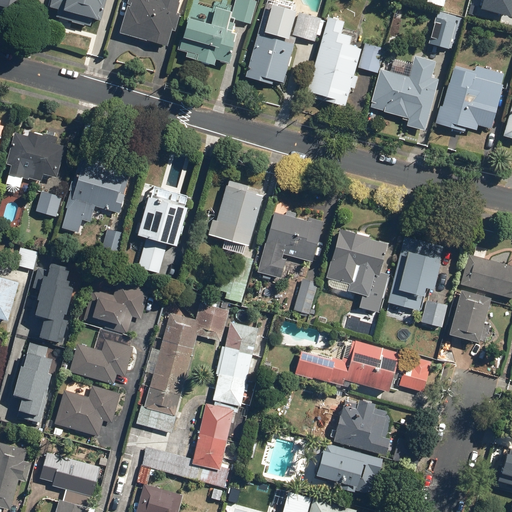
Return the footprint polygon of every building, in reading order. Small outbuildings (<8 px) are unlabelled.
[(41,0),(0,0),(0,9),(38,18),(41,0)] [(101,0),(63,0),(62,8),(96,18),(101,0)] [(181,0),(129,0),(122,29),(169,46),(181,0)] [(235,0),(236,5),(221,0),(197,0),(185,53),(229,64),(244,23),(252,24),(257,1),(251,0),(235,0)] [(511,0),(489,0),(488,8),(504,13),(507,6),(511,6),(511,0)] [(294,10),(273,3),(268,29),(288,36),(294,10)] [(315,19),(301,12),(295,33),(309,38),(315,19)] [(461,19),(437,12),(433,40),(454,46),(461,19)] [(342,21),(330,18),(307,90),(345,102),(360,51),(348,45),(350,37),(339,31),(342,21)] [(294,48),(258,35),(248,73),(285,82),(294,48)] [(383,48),(365,44),(359,68),(377,72),(383,48)] [(443,64),(415,56),(409,75),(383,67),(372,105),(413,117),(412,125),(424,129),(443,64)] [(503,77),(452,64),(439,122),(487,135),(503,77)] [(375,112),(367,112),(367,127),(375,127),(375,112)] [(35,138),(16,132),(7,170),(52,182),(64,146),(65,143),(35,138)] [(128,172),(81,158),(61,226),(86,233),(93,208),(116,214),(128,172)] [(262,196),(226,185),(212,232),(246,244),(262,196)] [(189,197),(148,186),(138,232),(175,243),(189,197)] [(61,197),(38,190),(32,211),(55,218),(61,197)] [(324,222),(273,210),(259,270),(283,276),(287,255),(315,261),(324,222)] [(389,244),(339,227),(328,277),(350,282),(349,291),(363,294),(360,304),(377,310),(387,277),(380,273),(389,244)] [(121,232),(108,229),(105,248),(117,251),(121,232)] [(444,244),(404,235),(389,301),(422,309),(427,287),(434,288),(444,244)] [(39,251),(18,246),(14,264),(35,269),(39,251)] [(255,257),(232,251),(220,291),(228,293),(227,297),(242,302),(255,257)] [(511,264),(471,254),(463,283),(511,295),(511,264)] [(44,319),(39,336),(62,343),(69,317),(64,316),(73,287),(68,286),(72,270),(51,264),(50,270),(39,267),(32,289),(39,291),(37,300),(39,301),(35,317),(44,319)] [(19,283),(0,276),(0,316),(8,319),(19,283)] [(317,283),(302,279),(295,307),(308,313),(317,283)] [(150,291),(118,282),(114,296),(93,290),(85,318),(128,331),(132,317),(141,320),(150,291)] [(491,297),(462,288),(449,333),(479,340),(491,297)] [(196,320),(171,313),(145,406),(176,414),(198,334),(219,340),(228,308),(201,301),(196,320)] [(446,305),(427,301),(422,321),(441,325),(446,305)] [(258,329),(231,321),(214,399),(241,405),(258,329)] [(102,350),(77,343),(70,369),(115,381),(117,373),(125,375),(133,347),(105,339),(102,350)] [(348,363),(304,351),(298,373),(345,385),(347,380),(392,392),(402,353),(357,341),(348,363)] [(27,411),(26,416),(39,420),(53,375),(47,373),(51,360),(45,359),(48,349),(29,343),(22,367),(21,367),(12,394),(24,398),(21,409),(27,411)] [(430,361),(410,355),(401,383),(421,389),(430,361)] [(89,397),(65,389),(55,421),(98,435),(103,420),(111,423),(120,394),(92,385),(89,397)] [(390,411),(345,399),(343,404),(328,400),(320,432),(389,450),(393,436),(383,434),(390,411)] [(232,411),(206,403),(192,463),(219,469),(232,411)] [(28,449),(0,441),(0,505),(2,506),(11,509),(19,479),(27,481),(32,462),(25,461),(28,449)] [(381,456),(325,441),(316,476),(372,490),(381,456)] [(511,449),(508,449),(499,482),(511,486),(511,449)] [(100,466),(48,451),(40,477),(53,481),(53,484),(93,495),(100,466)] [(179,511),(178,511),(181,494),(144,484),(136,511),(179,511)] [(224,488),(213,487),(212,500),(223,500),(224,488)] [(63,500),(58,499),(54,511),(94,511),(96,508),(90,506),(92,497),(65,490),(63,500)] [(354,511),(356,507),(287,491),(282,511),(354,511)]
